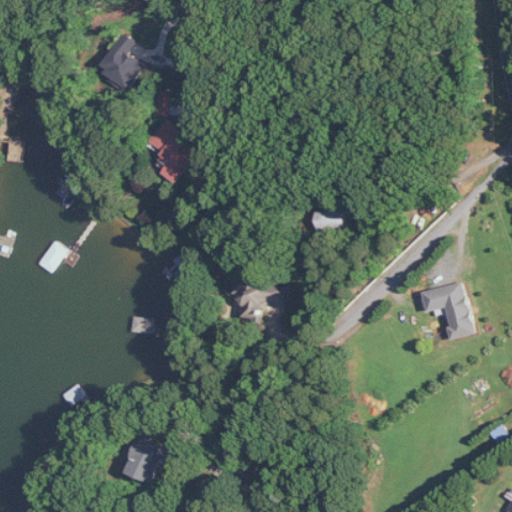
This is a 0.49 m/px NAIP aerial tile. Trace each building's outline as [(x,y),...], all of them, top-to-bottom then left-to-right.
[(110,65),(141,84),(151,68),(134,58),(144,42),(130,33),(110,65)] [(174,117),(180,95),(167,92),(161,113),(174,117)] [(206,153),(184,139),(190,130),(173,118),(154,147),(177,162),(169,173),(186,184),(206,153)] [(350,228),(349,211),(323,212),(324,229),(350,228)] [(236,276),(242,308),(247,307),(250,323),(269,319),(267,309),(293,304),(290,289),(275,292),(273,280),(256,284),(253,272),(236,276)] [(430,291),(434,312),(449,309),(455,339),(481,335),(471,283),(430,291)] [(156,483),(164,464),(175,468),(182,452),(146,438),(132,474),(156,483)]
